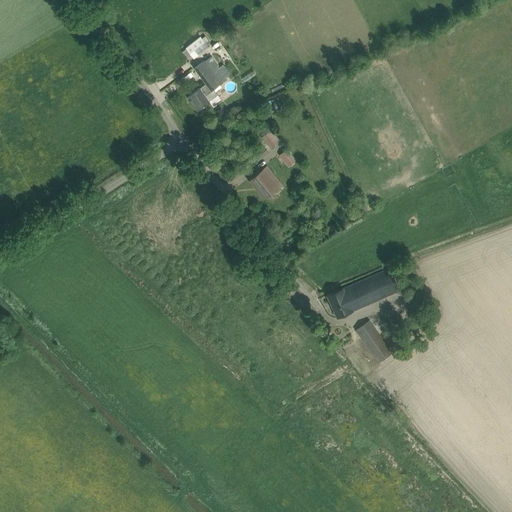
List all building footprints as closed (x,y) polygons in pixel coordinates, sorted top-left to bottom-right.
[(201,36),(186,48),(194,58),(209,47),(201,36)] [(200,87),(188,96),(198,110),(217,95),(213,89),(221,83),(226,78),(211,57),(205,61),(204,60),(195,67),(206,83),(200,87)] [(239,112),(236,106),(229,109),(232,115),(239,112)] [(262,137),(272,148),(281,140),(271,129),(262,137)] [(262,146),(252,156),(257,161),(267,152),(262,146)] [(281,155),(289,165),(295,160),(288,150),(281,155)] [(268,166),(264,169),(250,180),(255,186),(257,185),(267,196),(282,183),(268,166)] [(327,295),(337,317),(399,289),(392,273),(385,276),(383,270),(327,295)] [(368,320),(354,330),(377,362),(391,353),(368,320)]
